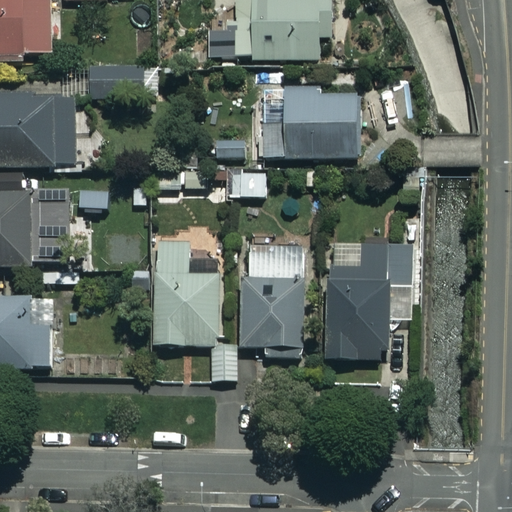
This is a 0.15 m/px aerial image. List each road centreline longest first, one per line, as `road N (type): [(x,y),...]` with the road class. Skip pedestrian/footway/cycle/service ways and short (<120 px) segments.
road 1 (residential): [(503,0),(509,151),(501,486)]
road 2 (residential): [(0,467),(368,477)]
road 3 (residential): [(368,477),(501,486)]
